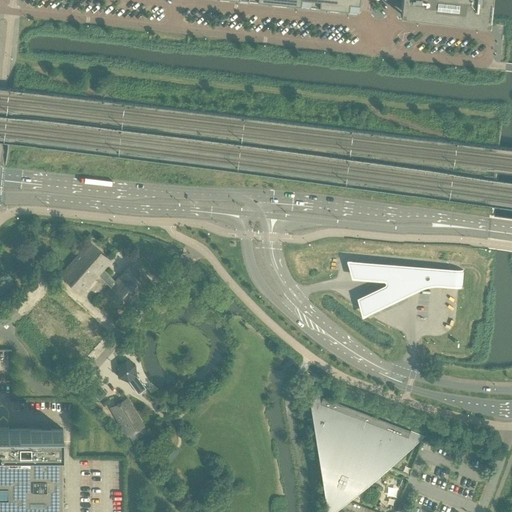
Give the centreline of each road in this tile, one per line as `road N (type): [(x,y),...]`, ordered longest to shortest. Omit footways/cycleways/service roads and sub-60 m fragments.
road 1 (secondary): [(248,213),(256,278),(321,341),(404,387),(511,410)]
road 2 (secondary): [(511,390),(408,375),(353,346),(285,282),(274,261),(272,216)]
road 3 (secondary): [(262,197),(0,174)]
road 4 (secondary): [(511,224),(262,197)]
road 5 (secondary): [(0,198),(248,213)]
road 6 (secondary): [(272,216),(511,237)]
road 7 (residential): [(390,53),(491,64),(485,35),(392,25)]
road 8 (residential): [(174,29),(362,50)]
road 9 (residential): [(364,22),(177,2)]
road 10 (residential): [(0,11),(174,29)]
